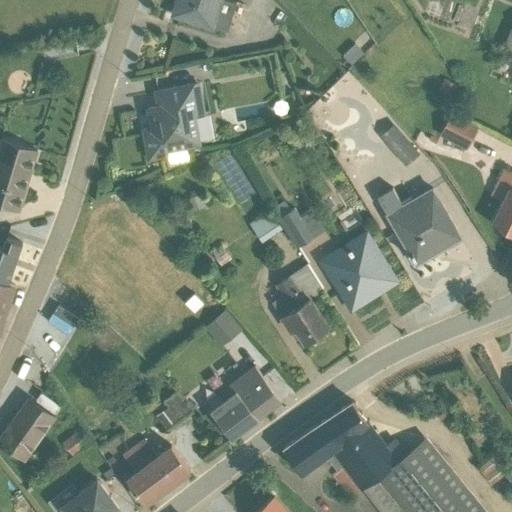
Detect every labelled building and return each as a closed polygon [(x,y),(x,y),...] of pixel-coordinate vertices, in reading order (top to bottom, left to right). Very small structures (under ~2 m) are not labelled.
[(176,0),(172,15),(176,16),(213,28),(214,27),(227,31),(235,3),(224,0),(176,0)] [(511,28),(508,35),(502,50),(507,51),(511,54),(511,57),(506,73),(511,75),(511,28)] [(442,80),(437,91),(438,91),(451,97),(456,86),(442,80)] [(205,113),(199,84),(155,92),(158,107),(147,109),(151,128),(143,130),(148,158),(166,155),(165,152),(201,146),(196,116),(204,114),(205,113)] [(451,113),(438,135),(465,150),(478,127),(451,113)] [(419,153),(393,124),(379,136),(405,166),(419,153)] [(0,205),(17,211),(36,150),(0,139),(0,205)] [(490,223),(511,234),(511,173),(503,169),(490,196),(501,201),(490,223)] [(392,188),(376,197),(386,213),(384,214),(412,260),(437,246),(439,250),(460,238),(430,187),(412,198),(410,195),(399,201),(392,188)] [(284,201),(272,208),(296,247),(323,231),(310,211),(300,217),(294,208),(290,211),(284,201)] [(279,229),(268,211),(248,224),(260,242),(279,229)] [(382,290),(396,281),(364,231),(319,258),(319,259),(349,307),(381,288),(382,290)] [(0,281),(8,284),(21,244),(21,243),(5,238),(2,248),(0,247),(0,281)] [(230,259),(221,245),(212,252),(220,266),(230,259)] [(295,329),(304,343),(328,327),(309,299),(323,291),(306,264),(274,286),(281,296),(271,303),(290,332),(295,329)] [(8,284),(0,281),(0,330),(16,287),(8,284)] [(184,302),(193,312),(202,303),(193,294),(184,302)] [(224,312),(206,326),(213,335),(219,331),(226,340),(238,330),(224,312)] [(230,383),(203,403),(230,438),(257,418),(280,401),(253,366),(230,383)] [(33,402),(28,398),(0,437),(0,441),(25,459),(55,418),(53,416),(60,406),(41,392),(33,402)] [(191,412),(175,392),(163,401),(167,406),(155,417),(166,431),(191,412)] [(487,511),(426,436),(406,452),(394,438),(386,445),(351,401),(319,422),(315,425),(380,511),(487,511)] [(315,425),(282,448),(301,474),(325,457),(336,471),(331,475),(348,498),(362,488),(315,425)] [(72,456),(90,443),(79,429),(66,439),(64,437),(60,441),(72,456)] [(142,439),(122,454),(134,471),(125,478),(144,504),(189,471),(169,445),(155,456),(142,439)] [(506,472),(493,456),(476,470),(489,486),(506,472)] [(112,511),(117,508),(95,478),(60,505),(65,511),(112,511)] [(286,511),(273,496),(253,511),(286,511)]
